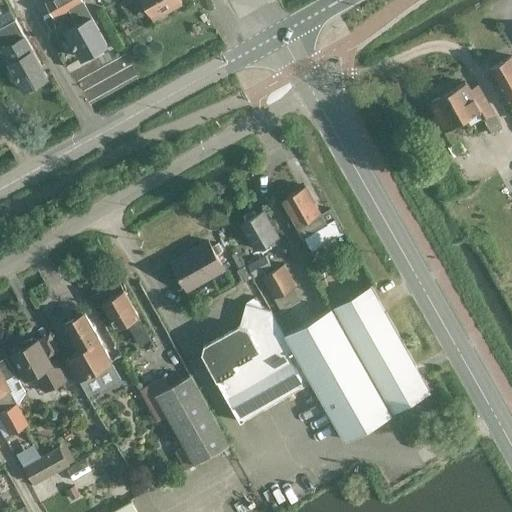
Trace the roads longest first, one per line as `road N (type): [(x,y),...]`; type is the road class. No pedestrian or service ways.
road 1 (unclassified): [(511,449),(312,91)]
road 2 (residential): [(312,91),(0,270)]
road 3 (tertiary): [(0,194),(284,39)]
